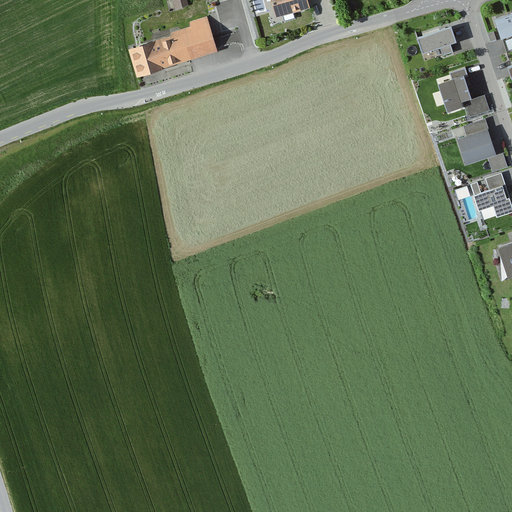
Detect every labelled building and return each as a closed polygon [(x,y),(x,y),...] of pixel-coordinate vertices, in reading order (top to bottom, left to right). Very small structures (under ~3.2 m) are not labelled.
[(272,0),(276,14),(311,3),(309,0),(272,0)] [(511,30),(511,11),(497,16),(503,33),(511,30)] [(135,71),(220,44),(211,16),(126,43),(135,71)] [(455,38),(450,24),(418,35),(423,48),(455,38)] [(425,59),(442,54),(440,48),(423,53),(425,59)] [(460,97),(470,94),(463,73),(439,81),(448,107),(461,102),(460,97)] [(466,160),(494,151),(487,127),(459,136),(466,160)] [(498,212),(511,207),(511,205),(509,196),(506,197),(501,183),(474,192),(479,206),(494,201),(498,212)] [(509,273),(511,272),(511,241),(500,245),(509,273)]
